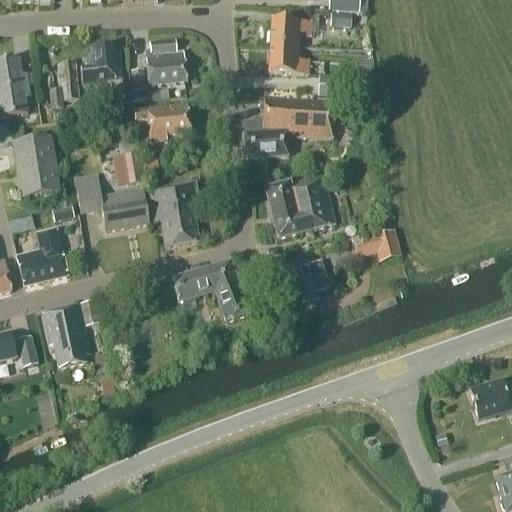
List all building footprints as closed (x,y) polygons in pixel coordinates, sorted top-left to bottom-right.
[(360,3),(329,1),(328,14),(359,15),(360,3)] [(351,17),(330,17),(330,30),(351,31),(351,17)] [(269,49),(299,51),(299,39),(310,40),(310,25),(270,23),(269,49)] [(176,54),(175,43),(149,45),(149,53),(145,53),(148,90),(187,86),(184,54),(176,54)] [(112,56),(112,49),(94,51),(94,53),(86,54),(87,70),(79,71),(81,88),(103,86),(104,95),(122,94),(119,55),(112,56)] [(298,63),(299,51),(269,49),(268,76),(308,78),(308,63),(298,63)] [(0,64),(0,92),(27,89),(26,77),(21,77),(19,61),(0,64)] [(63,111),(62,102),(79,101),(75,65),(56,67),(59,93),(49,94),(50,105),(53,104),(54,112),(63,111)] [(146,93),(143,72),(130,74),(132,94),(131,94),(132,104),(137,104),(136,94),(146,93)] [(344,79),(319,78),(318,100),(343,101),(344,79)] [(29,100),(27,89),(0,92),(0,121),(27,117),(25,101),(29,100)] [(335,105),(264,100),(263,125),(243,126),(244,138),(243,138),(246,163),(288,159),(287,140),(332,143),(335,105)] [(189,136),(186,106),(133,112),(135,123),(147,122),(149,146),(167,144),(166,139),(189,136)] [(54,125),(52,107),(32,110),(35,128),(54,125)] [(16,174),(55,168),(51,141),(12,147),(16,174)] [(147,186),(140,145),(119,149),(120,160),(112,161),(117,191),(147,186)] [(158,172),(156,159),(143,161),(146,175),(158,172)] [(55,168),(16,174),(21,201),(59,195),(55,168)] [(101,200),(97,177),(74,181),(80,217),(101,213),(105,235),(148,228),(142,193),(101,200)] [(334,228),(322,179),(290,187),(290,185),(264,191),(277,242),(334,228)] [(200,218),(195,186),(148,193),(155,233),(161,232),(164,250),(198,245),(194,219),(200,218)] [(74,222),(71,210),(51,214),(54,226),(74,222)] [(67,279),(56,232),(35,237),(39,254),(16,260),(23,290),(67,279)] [(402,262),(396,235),(353,245),(357,263),(378,259),(379,267),(402,262)] [(309,259),(309,258),(278,268),(289,302),(296,300),(299,310),(318,303),(316,296),(329,292),(320,264),(314,266),(312,258),(309,259)] [(0,297),(12,295),(4,264),(0,264),(0,297)] [(249,316),(231,264),(171,281),(178,305),(214,295),(225,325),(249,316)] [(91,358),(79,308),(42,316),(49,350),(53,350),(58,373),(85,366),(83,360),(91,358)] [(0,365),(16,361),(10,336),(0,338),(0,365)] [(37,366),(30,340),(15,344),(23,370),(37,366)] [(511,390),(504,393),(501,385),(468,395),(477,424),(509,415),(510,419),(511,418),(511,390)] [(511,511),(511,475),(494,481),(503,511),(511,511)]
